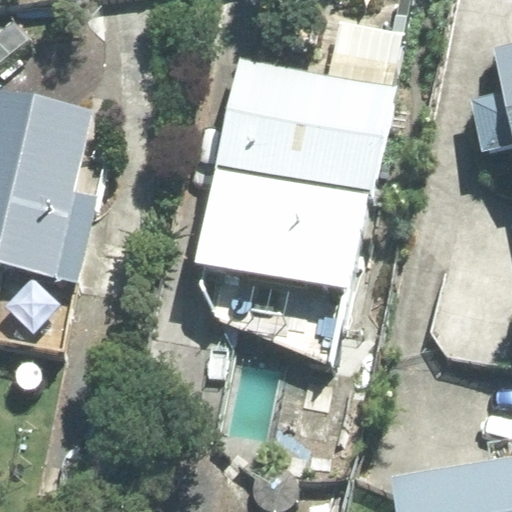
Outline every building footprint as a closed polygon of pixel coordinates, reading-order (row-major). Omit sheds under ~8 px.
[(504,107),(471,115),(483,170),(511,164),(511,55),(493,60),(504,107)] [(411,98),(248,70),(212,284),(373,315),(411,98)] [(0,283),(11,286),(79,300),(93,302),(110,211),(88,207),(105,122),(0,102),(0,283)] [(70,339),(79,300),(11,286),(2,321),(70,339)] [(511,511),(511,483),(394,499),(396,511),(511,511)]
